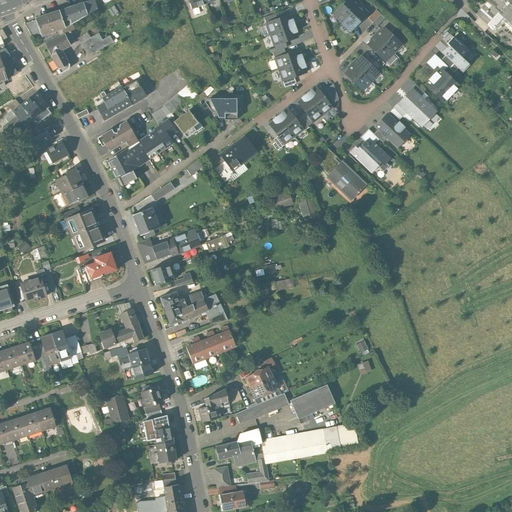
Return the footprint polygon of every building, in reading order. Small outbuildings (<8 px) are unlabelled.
[(110,0),(90,0),(83,2),(88,14),(111,1),(110,0)] [(347,0),(332,16),(341,25),(360,6),(353,0),(347,0)] [(511,7),(504,0),(488,0),(475,14),(478,17),(485,24),(497,12),(511,25),(511,7)] [(66,26),(88,14),(83,2),(60,9),(66,26)] [(110,7),(113,15),(120,12),(116,5),(110,7)] [(369,15),(360,6),(341,25),(350,34),(369,15)] [(60,9),(36,17),(37,19),(41,33),(42,34),(66,26),(60,9)] [(264,26),(268,37),(294,28),(290,17),(264,26)] [(488,26),(485,24),(478,17),(474,22),(484,31),(488,26)] [(37,19),(26,22),(33,35),(41,33),(37,19)] [(384,27),(376,36),(395,54),(404,45),(384,27)] [(298,39),(294,28),(268,37),(272,48),(298,39)] [(77,38),(80,43),(91,37),(88,32),(77,38)] [(440,51),(460,68),(468,59),(463,55),(469,48),(452,32),(446,38),(449,41),(440,51)] [(102,39),(98,33),(91,37),(80,43),(88,57),(114,42),(110,35),(102,39)] [(46,44),(52,55),(62,50),(71,45),(66,35),(46,44)] [(387,63),(395,54),(376,36),(367,46),(387,63)] [(69,63),(62,50),(52,55),(60,68),(69,63)] [(274,59),(278,70),(302,62),(298,51),(274,59)] [(447,67),(434,54),(426,63),(433,70),(437,67),(439,69),(440,69),(443,71),(447,67)] [(4,66),(0,56),(0,80),(8,78),(4,66)] [(361,56),(353,66),(372,83),(381,74),(361,56)] [(8,78),(18,71),(12,62),(4,66),(8,78)] [(305,73),(302,62),(278,70),(282,81),(305,73)] [(363,93),(372,83),(353,66),(344,75),(363,93)] [(102,67),(95,71),(100,79),(107,75),(102,67)] [(443,71),(440,69),(439,69),(436,73),(435,73),(428,80),(429,80),(424,85),(443,103),(449,96),(447,95),(451,91),(452,93),(459,86),(443,71)] [(145,97),(136,81),(122,89),(131,105),(145,97)] [(164,104),(162,107),(152,113),(158,124),(169,118),(172,113),(186,102),(187,104),(198,95),(189,83),(164,104)] [(424,93),(416,85),(411,90),(420,98),(424,93)] [(104,120),(131,105),(122,89),(121,87),(101,98),(104,103),(97,107),(104,120)] [(319,90),(310,97),(322,112),(331,105),(319,90)] [(420,98),(411,90),(398,104),(406,113),(421,126),(434,112),(423,101),(427,96),(424,93),(420,98)] [(37,92),(29,98),(41,112),(49,106),(37,92)] [(313,120),(322,112),(310,97),(300,104),(313,120)] [(34,118),(41,112),(29,98),(21,104),(34,118)] [(16,99),(8,104),(14,111),(21,104),(16,99)] [(217,119),(222,119),(221,99),(207,100),(203,102),(208,110),(214,114),(217,119)] [(235,120),(234,99),(221,99),(222,119),(222,121),(235,120)] [(14,111),(18,116),(26,125),(34,118),(21,104),(14,111)] [(406,113),(398,104),(393,108),(402,117),(406,113)] [(198,123),(189,110),(174,122),(179,130),(186,138),(195,131),(192,128),(198,123)] [(290,110),(281,117),(295,135),(304,128),(290,110)] [(387,115),(374,128),(396,148),(408,135),(387,115)] [(12,136),(26,125),(18,116),(4,127),(12,136)] [(286,142),(295,135),(281,117),(272,124),(286,142)] [(160,128),(168,138),(179,130),(174,122),(171,118),(160,128)] [(111,129),(100,136),(109,151),(125,142),(129,147),(137,142),(126,121),(120,125),(118,128),(117,133),(114,132),(111,129)] [(0,146),(12,136),(4,127),(3,126),(0,128),(0,146)] [(160,128),(147,137),(156,155),(172,143),(168,138),(160,128)] [(368,129),(360,138),(364,142),(364,141),(368,145),(372,141),(375,144),(379,140),(368,129)] [(129,147),(122,151),(133,170),(156,155),(147,137),(137,142),(129,147)] [(256,152),(243,137),(220,155),(224,161),(232,171),(256,152)] [(45,141),(36,146),(37,156),(46,151),(45,150),(49,148),(45,141)] [(375,144),(372,141),(368,145),(364,141),(364,142),(357,149),(355,147),(349,153),(371,173),(378,166),(380,163),(383,165),(389,159),(390,158),(375,144)] [(68,155),(61,142),(49,148),(45,150),(46,151),(52,163),(68,155)] [(117,178),(133,170),(122,151),(107,160),(117,178)] [(186,168),(191,174),(203,166),(198,159),(186,168)] [(232,171),(224,161),(214,169),(225,182),(235,174),(232,171)] [(342,162),(326,179),(351,202),(366,185),(342,162)] [(84,180),(76,165),(68,170),(69,173),(56,179),(62,191),(84,180)] [(91,195),(84,180),(62,191),(69,204),(77,200),(78,201),(91,195)] [(170,182),(151,195),(155,200),(174,188),(170,182)] [(291,202),(288,192),(270,198),(274,208),(291,202)] [(63,214),(65,220),(80,213),(77,208),(63,214)] [(80,213),(65,220),(79,251),(105,240),(91,208),(80,213)] [(160,227),(153,208),(134,216),(141,235),(160,227)] [(194,230),(165,241),(170,254),(171,256),(200,246),(194,230)] [(232,239),(230,234),(223,237),(225,242),(232,239)] [(136,244),(144,264),(155,259),(150,246),(148,239),(136,244)] [(25,241),(19,246),(24,253),(30,247),(25,241)] [(155,259),(170,254),(165,241),(150,246),(155,259)] [(216,242),(203,245),(206,252),(225,247),(223,241),(216,243),(216,242)] [(44,246),(37,248),(33,251),(36,260),(47,256),(44,246)] [(116,270),(110,253),(95,259),(97,263),(80,269),(82,275),(85,274),(88,284),(101,279),(100,276),(116,270)] [(267,277),(278,275),(276,263),(265,265),(267,277)] [(172,279),(168,266),(150,272),(154,285),(172,279)] [(40,284),(47,282),(51,293),(57,291),(49,268),(45,270),(36,273),(38,278),(40,284)] [(174,282),(176,287),(192,283),(189,274),(182,276),(183,279),(174,282)] [(40,284),(38,278),(20,284),(21,287),(26,301),(40,296),(41,299),(45,297),(40,284)] [(292,279),(275,282),(276,289),(293,285),(292,279)] [(0,310),(13,306),(5,283),(0,285),(0,310)] [(20,303),(26,301),(21,287),(16,289),(20,303)] [(174,327),(182,323),(177,310),(185,307),(182,299),(177,301),(174,292),(159,298),(168,325),(173,324),(174,327)] [(191,305),(185,307),(177,310),(182,323),(188,321),(187,320),(204,311),(207,310),(203,300),(200,292),(188,296),(191,305)] [(203,300),(207,310),(204,311),(210,325),(227,321),(215,295),(203,300)] [(128,328),(132,337),(134,342),(145,338),(139,323),(140,323),(134,309),(121,314),(126,328),(128,328)] [(118,343),(132,337),(128,328),(126,328),(114,333),(118,343)] [(105,348),(118,343),(114,333),(113,334),(111,329),(99,334),(105,348)] [(184,329),(174,333),(176,338),(186,334),(184,329)] [(64,339),(61,331),(51,334),(60,361),(70,357),(64,339)] [(235,347),(229,331),(215,336),(221,352),(235,347)] [(60,361),(51,334),(40,338),(42,344),(49,364),(60,361)] [(64,339),(70,357),(73,365),(79,363),(77,359),(83,357),(76,335),(64,339)] [(221,352),(215,336),(201,341),(207,357),(221,352)] [(203,367),(200,360),(207,357),(201,341),(187,347),(193,363),(196,370),(203,367)] [(367,349),(364,341),(356,345),(360,353),(367,349)] [(29,342),(15,347),(21,364),(35,360),(31,347),(29,342)] [(82,347),(84,354),(89,352),(90,354),(97,352),(94,343),(88,346),(87,345),(82,347)] [(42,344),(36,345),(41,359),(46,374),(51,372),(49,364),(42,344)] [(35,361),(41,359),(36,345),(31,347),(35,360),(35,361)] [(15,347),(0,352),(6,369),(21,364),(15,347)] [(122,370),(130,368),(134,379),(155,373),(152,361),(148,348),(130,354),(131,357),(119,361),(122,370)] [(62,369),(73,365),(70,357),(60,361),(62,369)] [(257,372),(267,367),(274,364),(271,358),(254,366),(257,372)] [(370,371),(367,361),(357,365),(361,375),(370,371)] [(244,378),(249,389),(272,378),(267,367),(257,372),(244,378)] [(272,378),(249,389),(254,399),(277,389),(272,378)] [(334,403),(326,385),(290,401),(298,419),(334,403)] [(144,392),(149,407),(158,404),(164,402),(159,387),(144,392)] [(236,388),(226,392),(228,403),(228,405),(241,400),(236,388)] [(277,389),(254,399),(256,405),(280,395),(277,389)] [(226,392),(225,390),(203,400),(205,408),(217,405),(228,403),(226,392)] [(283,394),(280,395),(256,405),(235,414),(239,425),(288,405),(283,394)] [(128,419),(121,395),(107,399),(112,418),(103,420),(105,426),(128,419)] [(161,410),(158,404),(149,407),(145,408),(147,415),(161,410)] [(217,405),(205,408),(198,409),(201,422),(219,418),(217,405)] [(55,426),(49,407),(34,412),(41,431),(55,426)] [(41,431),(34,412),(20,417),(27,435),(41,431)] [(27,435),(20,417),(6,421),(12,440),(27,435)] [(0,444),(12,440),(6,421),(0,423),(0,444)] [(147,441),(155,439),(153,430),(152,423),(143,424),(147,441)] [(173,442),(171,427),(153,430),(155,439),(156,445),(173,442)] [(339,446),(336,427),(264,440),(265,447),(262,447),(264,459),(265,464),(326,453),(325,445),(330,444),(331,448),(339,446)] [(236,441),(214,447),(218,460),(232,456),(235,467),(255,462),(251,446),(261,443),(257,429),(239,434),(236,441)] [(177,459),(173,442),(156,445),(159,462),(167,461),(173,460),(177,459)] [(246,474),(248,484),(268,480),(265,464),(264,459),(257,460),(259,472),(246,474)] [(67,466),(40,474),(45,490),(60,485),(64,496),(75,492),(75,491),(70,476),(67,466)] [(229,483),(226,466),(213,468),(216,485),(229,483)] [(162,474),(163,481),(176,478),(175,472),(162,474)] [(33,494),(45,490),(40,474),(11,484),(20,511),(24,510),(24,511),(31,511),(34,511),(33,506),(36,505),(33,494)] [(77,474),(70,476),(75,491),(82,489),(77,474)] [(177,485),(176,478),(163,481),(164,487),(167,486),(177,485)] [(157,511),(168,511),(168,510),(171,509),(167,486),(164,487),(163,481),(155,482),(157,511)] [(186,511),(182,484),(177,485),(167,486),(171,509),(168,510),(168,511),(186,511)] [(245,505),(243,491),(220,495),(223,509),(245,505)]
